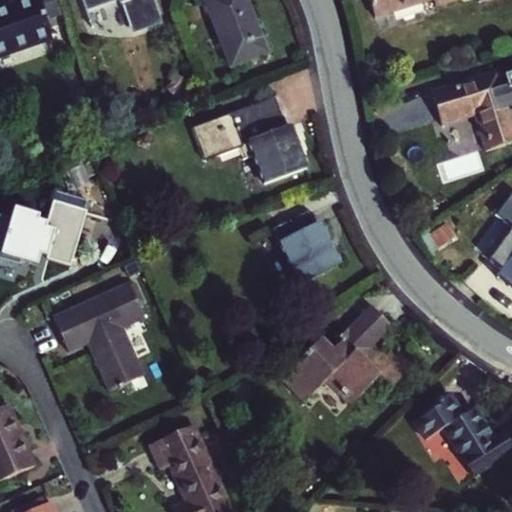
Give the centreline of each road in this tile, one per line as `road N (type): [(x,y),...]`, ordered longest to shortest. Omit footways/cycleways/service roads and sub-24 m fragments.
road 1 (residential): [(317,0),(354,167),(381,234),(416,281),(511,357)]
road 2 (residential): [(0,347),(27,358),(96,511)]
